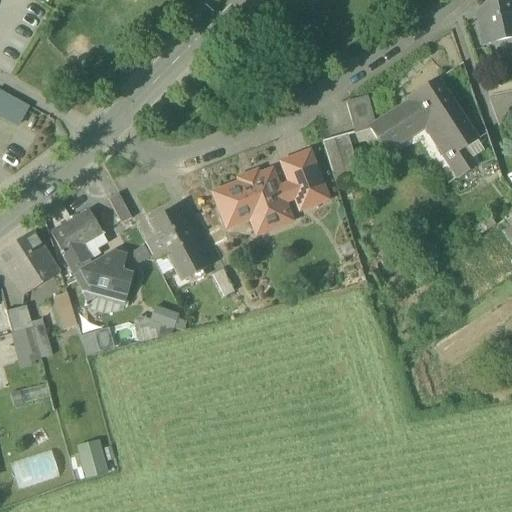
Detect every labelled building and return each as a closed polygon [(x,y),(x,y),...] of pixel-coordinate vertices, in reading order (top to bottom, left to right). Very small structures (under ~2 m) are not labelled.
[(493,0),(479,14),(485,45),(511,39),(511,16),(509,0),(508,0),(506,0),(502,1),(501,0),(493,0)] [(424,129),(445,163),(464,150),(477,142),(437,81),(406,100),(408,104),(375,126),(369,129),(383,151),(385,154),(424,129)] [(29,108),(0,91),(0,118),(17,128),(29,108)] [(345,103),(354,134),(369,129),(375,126),(367,98),(345,103)] [(354,134),(347,136),(351,148),(366,143),(374,156),(383,151),(369,129),(354,134)] [(333,140),(346,181),(360,177),(351,148),(347,136),(333,140)] [(346,181),(333,140),(322,143),(335,184),(346,181)] [(484,153),(477,142),(464,150),(472,161),(484,153)] [(472,161),(464,150),(445,163),(456,181),(477,169),(472,161)] [(295,200),(300,212),(327,201),(309,154),(281,165),(289,186),(295,200)] [(260,223),(264,233),(291,223),(284,204),(295,200),(289,186),(278,190),(271,172),(213,195),(226,230),(252,220),(260,223)] [(108,201),(121,226),(131,221),(118,196),(108,201)] [(175,270),(181,283),(208,269),(176,209),(149,223),(157,237),(167,257),(175,270)] [(62,256),(70,270),(88,259),(90,262),(99,257),(98,256),(99,255),(96,250),(107,244),(89,212),(50,235),(61,254),(60,254),(61,257),(62,256)] [(496,227),(490,218),(473,229),(479,238),(496,227)] [(511,250),(511,233),(509,228),(501,234),(511,250)] [(0,254),(0,258),(21,292),(55,270),(32,234),(0,254)] [(144,244),(155,263),(167,257),(157,237),(144,244)] [(144,248),(135,253),(141,264),(149,259),(144,248)] [(92,266),(90,262),(88,259),(70,270),(82,292),(88,310),(105,315),(122,311),(133,271),(122,268),(114,254),(92,266)] [(167,257),(155,263),(162,277),(175,270),(167,257)] [(212,277),(224,298),(234,293),(222,272),(212,277)] [(52,300),(63,332),(77,328),(67,295),(52,300)] [(6,314),(12,335),(32,329),(30,324),(26,308),(6,314)] [(155,310),(150,322),(173,330),(178,318),(155,310)] [(171,336),(173,330),(150,322),(139,318),(135,331),(138,344),(157,339),(157,340),(171,336)] [(42,320),(30,324),(32,329),(40,361),(53,357),(42,320)] [(40,361),(32,329),(12,335),(13,336),(11,336),(19,367),(40,361)] [(81,338),(82,344),(95,340),(109,336),(108,330),(81,338)] [(109,336),(95,340),(98,353),(113,349),(109,336)] [(86,357),(98,353),(95,340),(82,344),(86,357)] [(10,396),(14,408),(50,399),(47,386),(10,396)] [(85,483),(108,476),(99,442),(75,448),(85,483)]
